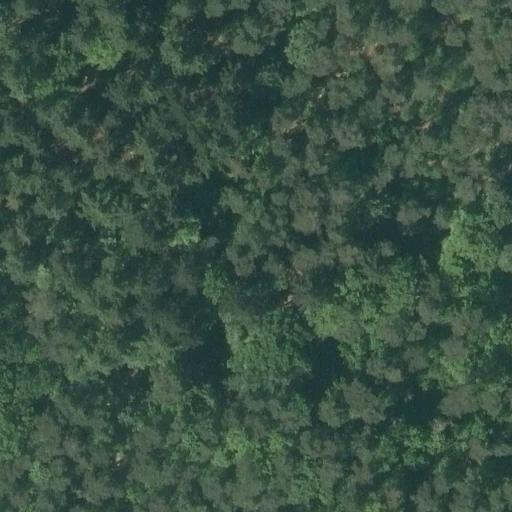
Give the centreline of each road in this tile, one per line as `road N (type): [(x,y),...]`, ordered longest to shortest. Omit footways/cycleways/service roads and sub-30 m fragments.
road 1 (track): [(93,364),(511,228)]
road 2 (track): [(0,315),(377,511)]
road 3 (track): [(275,72),(511,204)]
road 4 (track): [(153,0),(275,72)]
